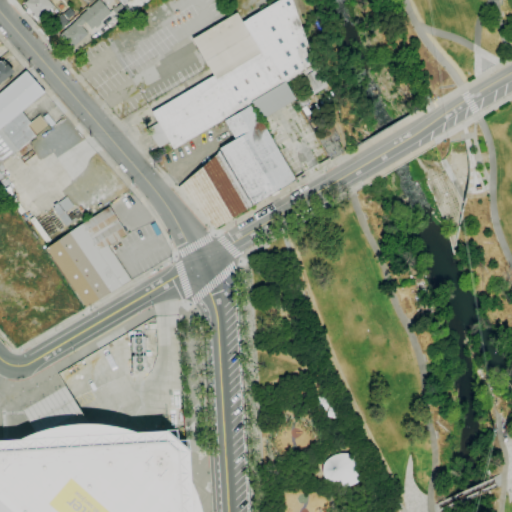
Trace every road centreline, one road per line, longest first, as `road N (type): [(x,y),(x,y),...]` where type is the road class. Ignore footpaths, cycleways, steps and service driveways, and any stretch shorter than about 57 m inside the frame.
road 1 (tertiary): [(200,264),(154,191),(0,11)]
road 2 (tertiary): [(227,511),(216,318),(200,264)]
road 3 (tertiary): [(200,264),(11,373)]
road 4 (tertiary): [(355,170),(200,264)]
